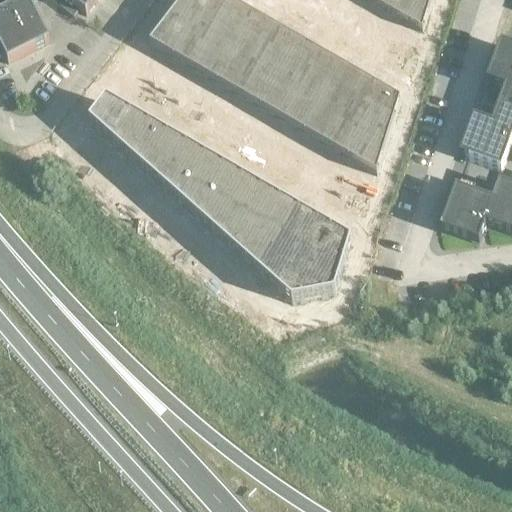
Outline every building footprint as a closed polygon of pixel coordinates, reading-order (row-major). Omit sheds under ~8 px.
[(0,0),(0,8),(17,0),(0,0)] [(100,0),(62,0),(87,19),(100,0)] [(219,0),(199,0),(159,53),(385,183),(409,109),(219,0)] [(361,0),(431,40),(443,0),(361,0)] [(50,45),(29,4),(0,18),(0,49),(8,66),(50,45)] [(511,51),(501,48),(487,86),(505,93),(499,111),(511,115),(511,51)] [(115,110),(98,132),(300,312),(344,304),(360,251),(115,110)] [(511,115),(499,111),(492,129),(474,122),(460,160),(501,175),(511,146),(511,115)] [(511,192),(500,188),(493,206),(494,206),(485,229),(486,229),(511,238),(511,192)] [(494,206),(493,206),(456,193),(441,234),(479,248),(486,229),(485,229),(494,206)]
